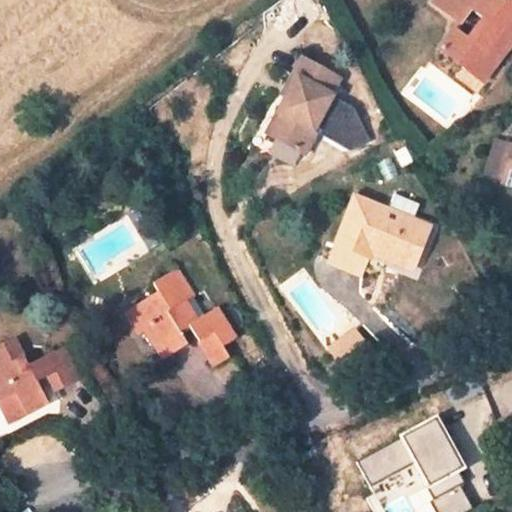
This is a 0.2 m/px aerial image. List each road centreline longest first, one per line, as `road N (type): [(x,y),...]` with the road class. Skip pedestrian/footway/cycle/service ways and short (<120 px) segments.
road 1 (residential): [(511,345),(46,496)]
road 2 (unknown): [(316,408),(213,207)]
